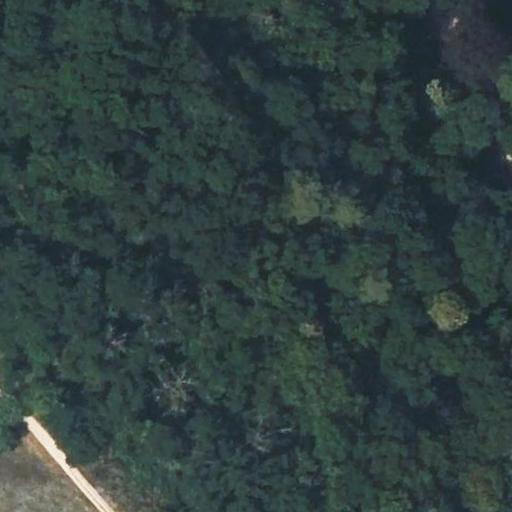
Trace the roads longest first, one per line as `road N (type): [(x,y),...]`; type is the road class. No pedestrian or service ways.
road 1 (track): [(146,0),(211,64),(265,237),(321,346),(449,511)]
road 2 (track): [(440,0),(511,159)]
road 3 (track): [(111,511),(0,392)]
